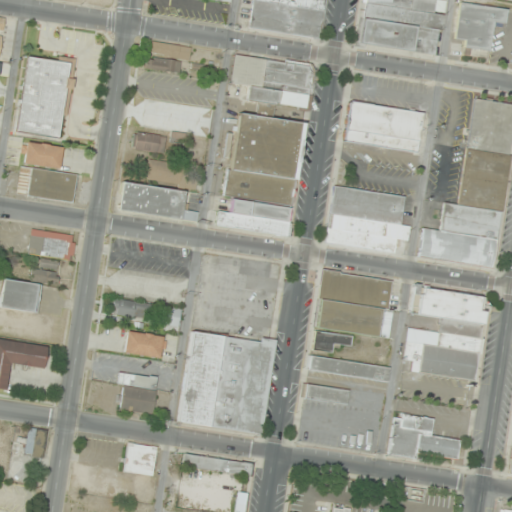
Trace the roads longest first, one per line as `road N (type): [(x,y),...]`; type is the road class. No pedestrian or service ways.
road 1 (residential): [(0,2),(511,82)]
road 2 (residential): [(0,408),(511,487)]
road 3 (tertiary): [(133,0),(55,511)]
road 4 (tertiary): [(264,511),(342,0)]
road 5 (residential): [(511,283),(0,208)]
road 6 (tertiary): [(511,276),(475,511)]
